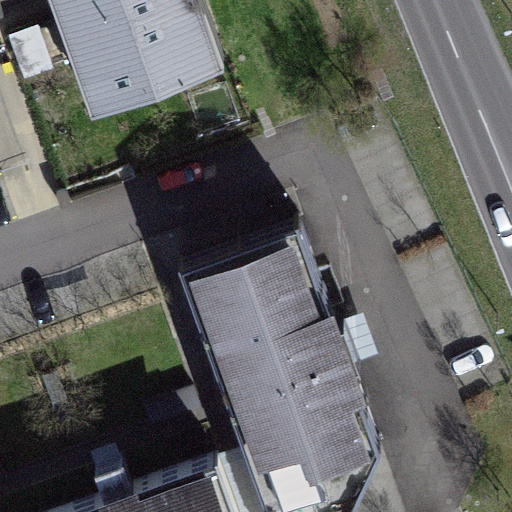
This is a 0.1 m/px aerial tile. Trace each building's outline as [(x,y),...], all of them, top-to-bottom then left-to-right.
[(225,51),(206,0),(57,0),(93,98),(225,51)] [(53,63),(38,21),(9,31),(25,73),(53,63)] [(179,253),(271,511),(323,511),(350,502),(381,437),(352,359),(360,356),(344,314),(337,317),(298,209),(179,253)] [(193,382),(145,399),(152,419),(200,402),(193,382)] [(105,489),(41,511),(240,511),(218,448),(132,479),(122,452),(95,461),(105,489)]
